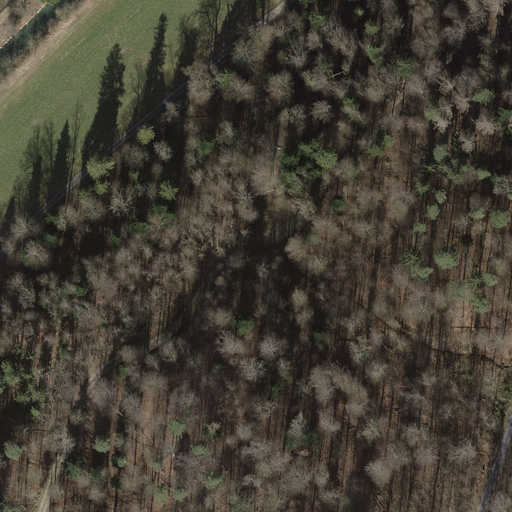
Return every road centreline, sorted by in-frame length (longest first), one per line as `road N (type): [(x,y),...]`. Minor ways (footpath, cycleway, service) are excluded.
road 1 (track): [(44,511),(91,379),(167,336),(220,265),(285,234),(332,168),(430,72),(511,25)]
road 2 (track): [(0,255),(128,134),(292,0)]
